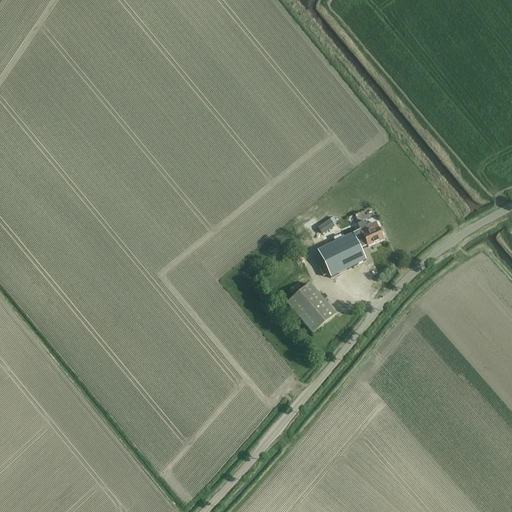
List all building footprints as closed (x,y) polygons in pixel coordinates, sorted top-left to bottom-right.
[(384,209),(382,201),(371,203),(373,212),(384,209)] [(333,227),(329,221),(317,229),(321,234),(333,227)] [(368,249),(382,242),(373,224),(367,227),(364,221),(356,225),(359,231),(352,235),(360,251),(368,249)] [(360,251),(352,235),(317,252),(330,279),(366,262),(360,251)] [(378,260),(370,266),(378,279),(386,274),(382,268),(382,267),(378,260)] [(337,312),(347,303),(319,272),(309,281),(337,312)] [(312,336),(335,317),(309,286),(286,305),(312,336)]
